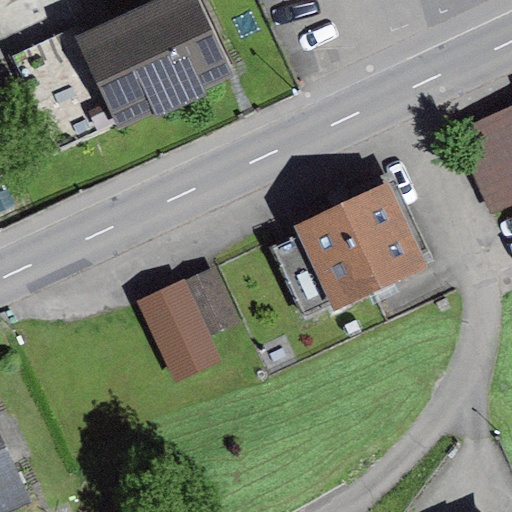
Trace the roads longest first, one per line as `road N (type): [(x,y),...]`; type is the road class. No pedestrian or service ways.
road 1 (residential): [(397,95),(490,275),(460,392),(385,491),(345,511)]
road 2 (tertiary): [(0,278),(397,95)]
road 3 (tertiary): [(397,95),(511,42)]
